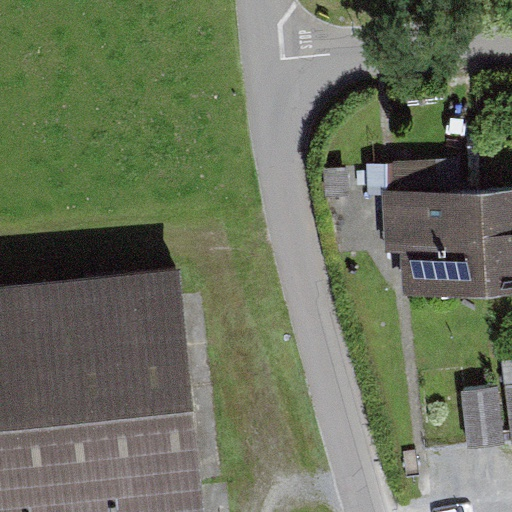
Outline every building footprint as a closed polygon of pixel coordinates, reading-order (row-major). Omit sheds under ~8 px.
[(511,177),(482,179),(488,281),(511,279),(511,177)] [(404,286),(488,281),(482,179),(383,185),(386,246),(402,245),(404,286)] [(207,511),(182,256),(0,273),(0,511),(207,511)] [(511,354),(503,356),(511,429),(511,354)] [(499,382),(464,386),(469,443),(505,439),(499,382)]
